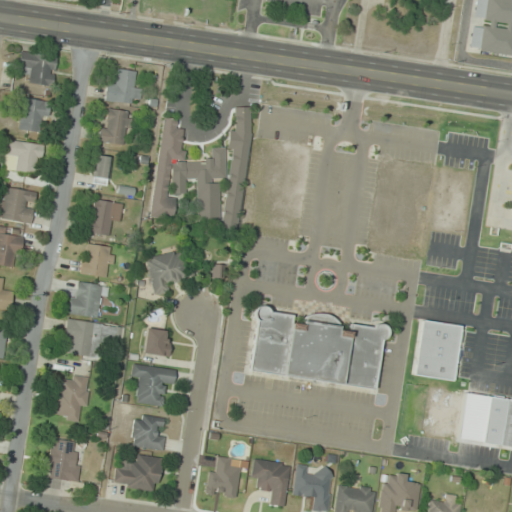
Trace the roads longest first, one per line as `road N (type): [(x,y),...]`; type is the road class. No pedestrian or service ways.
road 1 (secondary): [(0,15),(511,94)]
road 2 (residential): [(88,32),(52,248),(33,304),(2,511)]
road 3 (residential): [(182,511),(211,333),(196,308)]
road 4 (residential): [(0,496),(126,511)]
